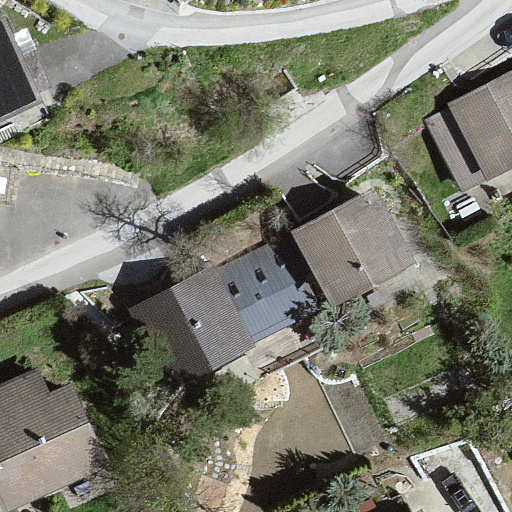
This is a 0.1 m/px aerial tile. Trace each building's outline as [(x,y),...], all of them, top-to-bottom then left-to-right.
[(2,23),(0,23),(0,128),(46,108),(2,23)] [(511,70),(445,107),(483,182),(511,166),(511,70)] [(375,191),(294,235),(337,315),(420,267),(375,191)] [(320,312),(280,244),(211,279),(249,346),(320,312)] [(211,279),(132,316),(168,385),(249,346),(211,279)] [(32,372),(0,385),(0,511),(2,511),(109,467),(70,387),(43,397),(32,372)]
